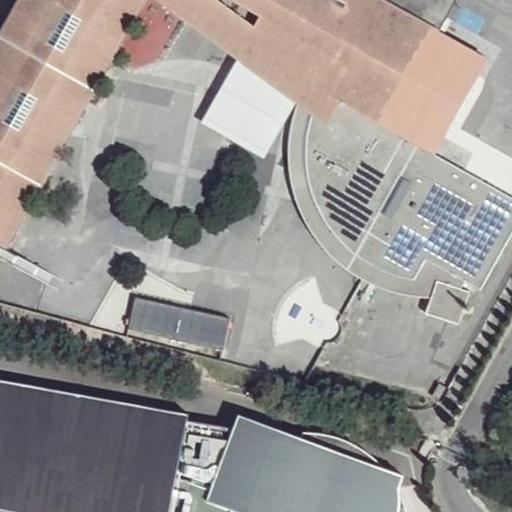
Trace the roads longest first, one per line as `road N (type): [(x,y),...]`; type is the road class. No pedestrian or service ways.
road 1 (unclassified): [(242,410),(0,370)]
road 2 (unclassified): [(511,369),(468,437),(451,482),(462,511)]
